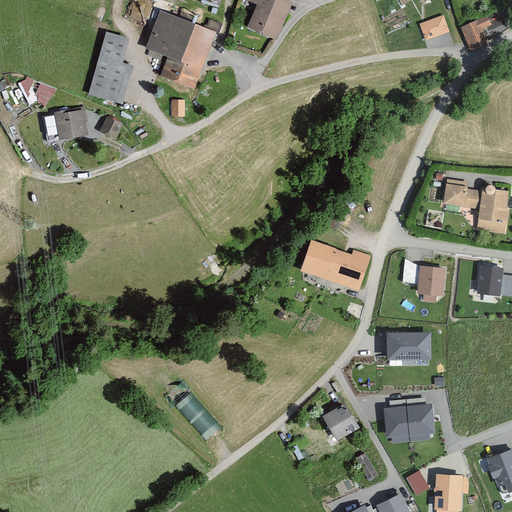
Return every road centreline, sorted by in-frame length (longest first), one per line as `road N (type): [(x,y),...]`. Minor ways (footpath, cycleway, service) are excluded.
road 1 (residential): [(480,56),(441,107),(399,189),(359,333),(335,368),(233,458)]
road 2 (residential): [(256,90),(97,173),(31,173)]
road 3 (residential): [(480,56),(376,58),(256,90)]
road 4 (residential): [(326,0),(289,23),(256,90)]
